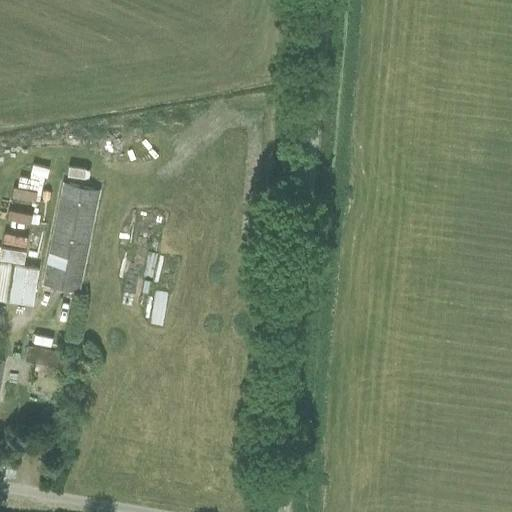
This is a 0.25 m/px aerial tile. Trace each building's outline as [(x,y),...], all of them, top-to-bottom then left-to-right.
[(34,209),(41,175),(15,169),(8,204),(34,209)] [(42,284),(59,287),(78,291),(100,190),(64,183),(42,284)] [(3,217),(25,220),(27,212),(5,208),(3,217)] [(0,240),(25,245),(27,235),(0,230),(0,240)] [(23,264),(25,249),(0,244),(0,297),(33,304),(39,267),(23,264)] [(160,325),(167,293),(155,291),(149,323),(160,325)] [(28,346),(26,360),(36,362),(35,369),(63,374),(67,354),(28,346)] [(24,435),(20,454),(44,459),(48,440),(24,435)]
